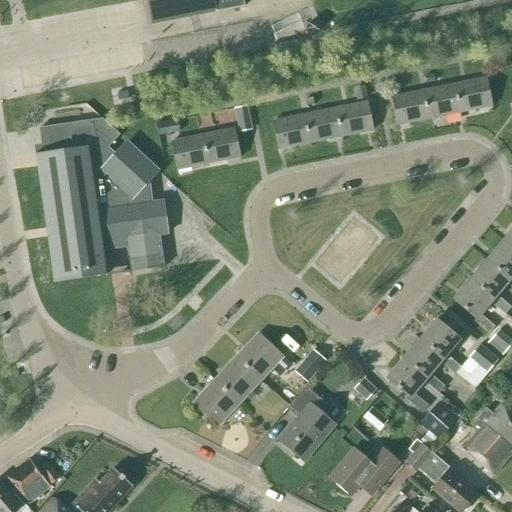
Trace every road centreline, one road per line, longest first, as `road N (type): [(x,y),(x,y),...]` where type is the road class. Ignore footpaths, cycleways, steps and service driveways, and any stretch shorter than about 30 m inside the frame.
road 1 (residential): [(266,272),(259,215),(274,190),(458,150),(483,156),(494,171),(493,189),(451,247),(387,322),(344,330)]
road 2 (residential): [(73,404),(200,336),(266,272)]
road 3 (residential): [(282,511),(73,404)]
road 4 (residential): [(73,404),(31,343),(15,300),(0,205)]
